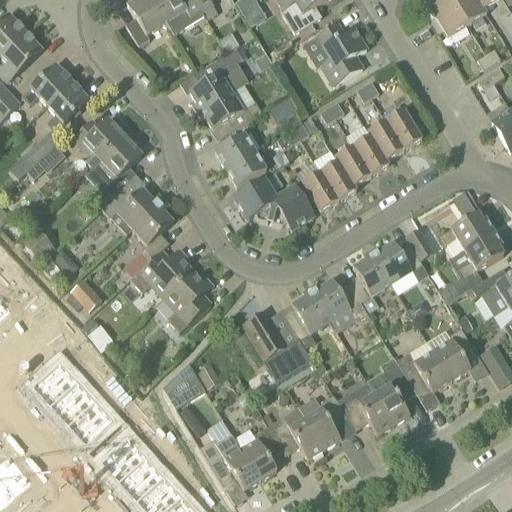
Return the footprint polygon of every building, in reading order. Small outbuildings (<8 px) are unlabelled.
[(167,27),(149,0),(142,0),(127,9),(136,23),(126,30),(139,51),(150,44),(147,39),(167,27)] [(177,0),(149,0),(167,27),(175,39),(204,22),(202,18),(191,0),(181,0),(179,2),(177,0)] [(191,0),(202,18),(214,11),(207,0),(191,0)] [(275,0),(283,13),(280,15),(295,39),(322,23),(315,12),(334,1),(333,0),(275,0)] [(486,19),(483,14),(474,0),(450,0),(449,1),(467,30),(486,19)] [(502,2),(500,0),(474,0),(483,14),(502,2)] [(448,42),(467,30),(449,1),(430,12),(448,42)] [(0,60),(0,61),(26,37),(10,19),(0,28),(0,60)] [(354,34),(345,40),(338,29),(317,42),(331,65),(321,71),(334,91),(363,73),(355,61),(367,55),(354,34)] [(42,54),(26,37),(0,61),(9,69),(0,77),(0,80),(7,87),(42,54)] [(501,66),(494,54),(486,59),(492,71),(501,66)] [(201,115),(232,97),(248,87),(237,68),(243,65),(237,55),(194,81),(200,90),(189,96),(201,115)] [(273,70),(266,58),(255,65),(262,77),(273,70)] [(492,71),(486,59),(477,65),(484,76),(492,71)] [(39,102),(47,111),(73,87),(56,69),(22,102),(30,111),(39,102)] [(499,72),(488,79),(493,88),(504,82),(499,72)] [(493,88),(488,79),(477,85),(483,95),(493,88)] [(90,105),(73,87),(47,111),(56,120),(47,129),(55,137),(90,105)] [(372,87),(364,91),(371,103),(379,99),(372,87)] [(0,108),(10,98),(1,88),(0,88),(0,108)] [(371,103),(364,91),(357,96),(364,108),(371,103)] [(226,127),(233,137),(263,118),(256,107),(243,115),(232,97),(201,115),(213,135),(226,127)] [(10,98),(0,108),(0,127),(20,109),(10,98)] [(289,103),(267,115),(273,127),(296,115),(289,103)] [(329,113),(335,124),(344,119),(337,108),(329,113)] [(335,124),(329,113),(320,118),(327,129),(335,124)] [(386,126),(404,156),(422,145),(404,115),(386,126)] [(510,158),(511,156),(511,118),(511,116),(492,128),(510,158)] [(289,124),(295,135),(303,131),(302,128),(297,120),(289,124)] [(86,166),(93,173),(131,137),(124,129),(118,135),(108,125),(99,133),(91,125),(72,145),(89,162),(86,166)] [(386,167),(404,156),(386,126),(368,137),(386,167)] [(309,140),(303,131),(295,135),(300,145),(309,140)] [(389,171),(386,167),(368,137),(364,132),(348,142),(353,152),(371,181),(389,171)] [(295,135),(287,140),(292,150),(300,145),(295,135)] [(102,214),(121,197),(112,188),(142,160),(132,150),(138,145),(131,137),(93,173),(85,180),(101,197),(93,204),(102,214)] [(37,167),(56,150),(59,148),(50,138),(25,161),(34,170),(37,167)] [(215,157),(226,175),(255,157),(245,139),(215,157)] [(292,150),(287,140),(278,145),(283,155),(292,150)] [(354,192),(371,181),(353,152),(336,162),(354,192)] [(255,157),(226,175),(237,193),(266,175),(255,157)] [(356,196),(354,192),(336,162),(337,167),(320,177),(338,207),(356,196)] [(37,167),(34,170),(26,177),(34,185),(45,175),(37,167)] [(302,188),(320,218),(338,207),(320,177),(302,188)] [(292,236),(314,222),(295,192),(276,203),(273,198),(284,191),(276,178),(265,185),(234,203),(247,225),(255,220),(258,226),(282,231),(287,228),(292,236)] [(127,239),(132,234),(164,205),(158,198),(152,204),(142,194),(129,206),(121,197),(102,214),(111,224),(127,239)] [(452,201),(461,220),(474,214),(465,195),(452,201)] [(124,274),(133,283),(162,256),(170,249),(161,239),(173,227),(164,217),(170,211),(164,205),(132,234),(147,250),(141,256),(124,274)] [(0,230),(9,222),(0,211),(0,230)] [(457,243),(464,255),(494,237),(485,223),(482,225),(478,218),(440,241),(445,250),(457,243)] [(37,265),(54,252),(41,235),(24,249),(37,265)] [(406,244),(409,249),(419,265),(433,257),(420,235),(406,244)] [(460,275),(464,282),(439,297),(446,308),(472,293),(477,290),(470,279),(476,275),(504,259),(499,252),(502,250),(494,237),(464,255),(472,267),(460,275)] [(373,259),(391,289),(422,270),(419,265),(409,249),(399,255),(394,246),(373,259)] [(154,288),(166,301),(192,277),(176,259),(170,265),(162,256),(133,283),(130,285),(143,298),(154,288)] [(358,281),(348,287),(361,308),(391,289),(373,259),(353,272),(358,281)] [(494,321),(508,313),(511,310),(511,280),(509,283),(503,273),(477,290),(472,293),(478,303),(482,301),(494,321)] [(209,294),(192,277),(166,301),(178,314),(167,324),(179,338),(211,309),(202,300),(209,294)] [(312,297),(330,327),(337,337),(357,326),(368,320),(361,308),(348,287),(338,293),(332,284),(312,297)] [(89,317),(102,305),(83,286),(71,298),(89,317)] [(292,311),(282,317),(286,324),(299,344),(300,346),(330,327),(312,297),(292,311)] [(0,326),(13,315),(0,300),(0,326)] [(287,351),(299,344),(286,324),(282,317),(281,316),(269,323),(265,317),(243,331),(265,366),(287,352),(287,351)] [(405,354),(424,343),(416,328),(396,339),(405,354)] [(462,334),(450,342),(451,344),(433,356),(451,386),(471,375),(468,370),(479,363),(462,334)] [(400,371),(403,376),(415,397),(427,389),(432,398),(451,386),(433,356),(413,367),(411,364),(400,371)] [(49,413),(49,412),(78,387),(59,367),(31,392),(49,413)] [(221,387),(212,370),(198,378),(208,395),(221,387)] [(511,382),(505,371),(491,380),(498,391),(511,382)] [(370,390),(394,430),(410,420),(403,408),(417,399),(415,397),(403,376),(388,385),(385,381),(370,390)] [(164,393),(173,408),(185,400),(174,383),(164,393)] [(78,387),(49,412),(67,432),(96,407),(78,387)] [(368,387),(337,406),(355,436),(370,428),(377,440),(394,430),(370,390),(368,387)] [(315,403),(299,413),(324,455),(355,436),(337,406),(334,401),(319,410),(315,403)] [(114,427),(96,407),(67,432),(85,452),(114,427)] [(324,455),(299,413),(269,431),(286,461),(300,453),(308,465),(324,455)] [(257,445),(242,454),(261,485),(276,475),(270,465),(283,457),(286,461),(269,431),(254,440),(257,445)] [(261,485),(242,454),(232,439),(217,449),(214,445),(200,453),(221,489),(231,484),(237,485),(244,495),(261,485)] [(100,467),(119,488),(147,462),(129,442),(100,467)] [(0,483),(15,502),(32,487),(8,459),(0,465),(0,483)] [(136,508),(136,507),(164,482),(147,462),(119,488),(118,488),(136,508)] [(136,507),(140,511),(170,511),(182,501),(165,482),(164,482),(136,507)] [(0,511),(2,511),(15,502),(0,483),(0,511)] [(131,511),(130,510),(126,511),(111,511),(103,501),(89,511),(131,511)] [(192,511),(182,501),(170,511),(192,511)]
